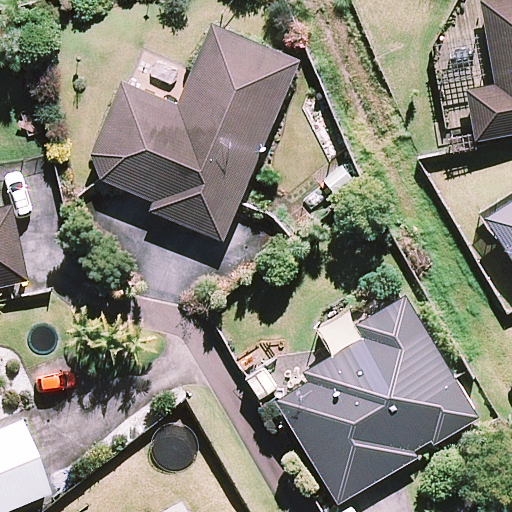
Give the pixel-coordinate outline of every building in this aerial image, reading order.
[(511,0),(486,0),(496,79),(470,82),(476,130),(511,126),(511,0)] [(298,56),(215,20),(181,99),(131,77),(92,167),(153,194),(149,203),(220,234),(298,56)] [(0,284),(22,279),(0,187),(0,284)] [(511,196),(492,207),(511,241),(511,196)] [(480,419),(408,288),(358,315),(351,303),(320,320),(336,348),(275,380),(338,496),(480,419)] [(0,511),(7,511),(50,495),(19,421),(0,428),(0,511)]
